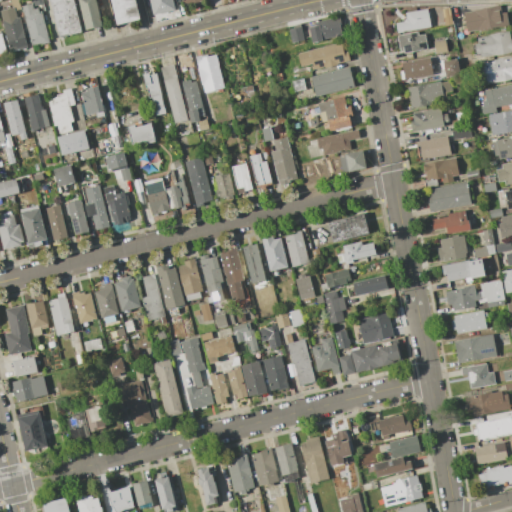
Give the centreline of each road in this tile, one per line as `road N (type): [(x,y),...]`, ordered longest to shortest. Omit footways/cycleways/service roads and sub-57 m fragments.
road 1 (residential): [(359,0),(453,511)]
road 2 (residential): [(0,486),(429,377)]
road 3 (residential): [(0,281),(393,181)]
road 4 (primary): [(0,80),(319,0)]
